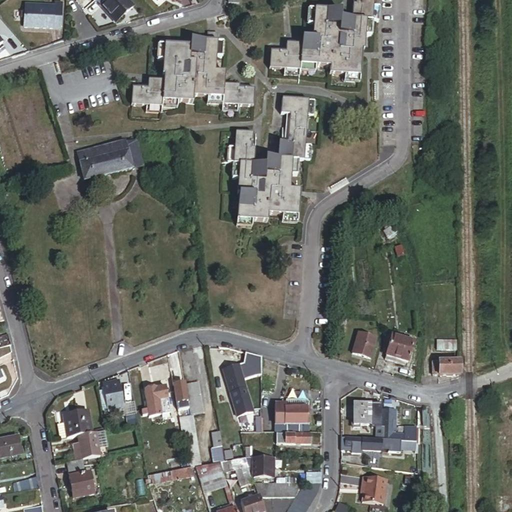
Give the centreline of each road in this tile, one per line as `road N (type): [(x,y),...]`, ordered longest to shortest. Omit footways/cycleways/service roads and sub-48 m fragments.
road 1 (residential): [(403,0),(402,154),(320,210),(304,359)]
road 2 (residential): [(304,359),(208,335),(34,398)]
road 3 (residential): [(220,0),(220,10),(0,75)]
road 4 (residential): [(317,511),(329,486),(330,367)]
road 5 (residential): [(0,278),(34,398)]
